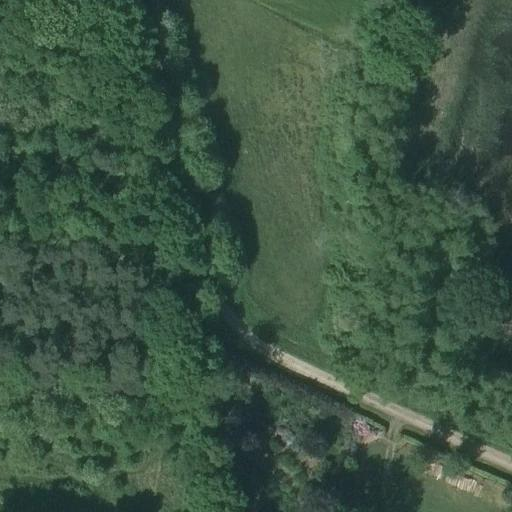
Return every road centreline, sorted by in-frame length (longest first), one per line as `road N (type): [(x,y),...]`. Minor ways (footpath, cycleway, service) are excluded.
road 1 (track): [(126,0),(215,304),(258,347),(387,414)]
road 2 (track): [(387,414),(511,468)]
